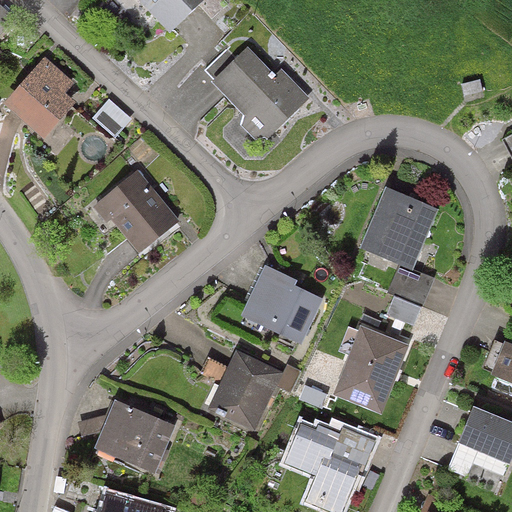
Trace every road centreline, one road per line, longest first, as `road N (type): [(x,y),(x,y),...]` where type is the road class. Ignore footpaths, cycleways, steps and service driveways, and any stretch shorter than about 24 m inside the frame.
road 1 (residential): [(258,213),(333,154),(381,134),(449,150),(472,180),(489,223),(482,273),(388,511)]
road 2 (residential): [(258,213),(26,0)]
road 3 (residential): [(55,347),(176,287),(258,213)]
road 4 (tertiary): [(55,347),(32,511)]
road 5 (tertiary): [(0,212),(25,244),(55,347)]
